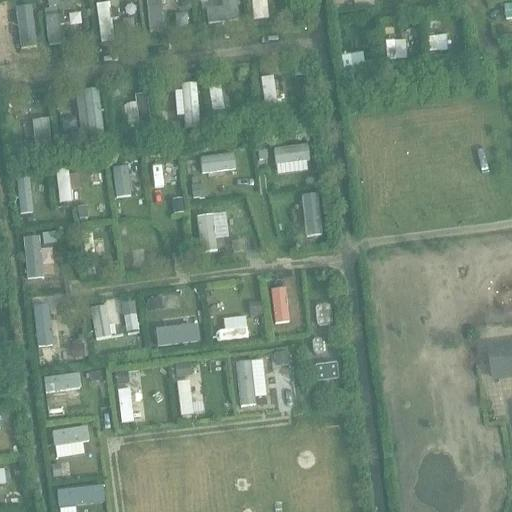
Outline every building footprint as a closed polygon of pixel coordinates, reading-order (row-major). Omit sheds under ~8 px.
[(32,0),(29,0),(20,1),(21,10),(33,9),(32,0)] [(163,29),(160,0),(144,0),(148,31),(163,29)] [(220,0),(221,8),(203,10),(205,28),(238,24),(234,0),(220,0)] [(264,18),(262,0),(249,0),(252,19),(264,18)] [(99,43),(113,41),(108,1),(94,3),(99,43)] [(56,7),(43,8),(47,45),(60,43),(56,7)] [(508,25),(498,26),(500,40),(510,39),(508,25)] [(387,42),(405,41),(405,26),(386,27),(387,42)] [(446,36),(425,37),(426,53),(447,52),(446,36)] [(406,60),(406,42),(384,43),(386,61),(406,60)] [(364,74),(361,54),(340,57),(343,77),(364,74)] [(276,105),(272,75),(259,77),(264,107),(276,105)] [(222,109),(219,85),(207,86),(211,111),(222,109)] [(165,86),(155,87),(156,98),(165,97),(165,86)] [(200,118),(197,87),(181,89),(183,119),(200,118)] [(150,130),(145,92),(134,93),(138,132),(150,130)] [(102,132),(98,97),(85,99),(89,134),(102,132)] [(308,104),(299,105),(301,116),(309,115),(308,104)] [(36,142),(49,141),(45,107),(33,108),(36,142)] [(118,132),(110,133),(111,143),(119,142),(118,132)] [(99,135),(91,136),(92,147),(101,146),(99,135)] [(22,142),(11,143),(12,154),(23,153),(22,142)] [(307,147),(272,151),(274,166),(309,162),(307,147)] [(266,151),(256,151),(257,161),(266,160),(266,151)] [(232,156),(200,159),(202,175),(234,172),(232,156)] [(169,170),(168,161),(147,163),(148,172),(169,170)] [(131,176),(130,166),(110,168),(111,178),(131,176)] [(70,204),(68,171),(55,171),(58,204),(70,204)] [(85,206),(101,206),(101,177),(86,177),(85,206)] [(16,183),(17,204),(39,201),(36,181),(16,183)] [(317,196),(302,197),(306,238),(321,236),(317,196)] [(181,198),(171,199),(173,214),(183,213),(181,198)] [(85,206),(76,207),(78,219),(87,218),(85,206)] [(36,213),(23,215),(24,224),(37,223),(36,213)] [(223,215),(195,219),(200,256),(216,254),(214,241),(226,239),(223,215)] [(126,226),(117,226),(118,236),(127,235),(126,226)] [(130,238),(149,236),(148,228),(130,229),(130,238)] [(97,229),(81,230),(82,239),(98,239),(97,229)] [(43,232),(23,234),(24,244),(44,242),(43,232)] [(91,296),(92,329),(108,328),(107,295),(91,296)] [(43,296),(27,297),(30,339),(46,338),(43,296)] [(159,297),(149,298),(150,309),(160,308),(159,297)] [(132,303),(120,304),(121,313),(133,312),(132,303)] [(259,303),(250,303),(250,316),(259,316),(259,303)] [(329,303),(314,305),(316,326),(331,324),(329,303)] [(73,327),(74,345),(86,345),(85,326),(73,327)] [(196,326),(154,332),(156,349),(198,344),(196,326)] [(215,330),(216,342),(247,338),(246,327),(215,330)] [(322,353),(321,337),(311,338),(312,354),(322,353)] [(120,350),(141,348),(140,338),(119,340),(120,350)] [(82,346),(72,347),(74,359),(83,358),(82,346)] [(511,348),(491,351),(494,379),(511,377),(511,348)] [(286,351),(273,353),(275,365),(287,363),(286,351)] [(262,359),(235,362),(239,406),(254,404),(253,396),(265,395),(262,359)] [(191,363),(177,364),(178,377),(192,376),(191,363)] [(332,365),(316,367),(318,382),(334,380),(332,365)] [(100,372),(89,373),(90,382),(101,380),(100,372)] [(126,372),(114,373),(116,385),(128,384),(126,372)] [(79,387),(77,373),(42,377),(44,392),(79,387)] [(192,413),(188,379),(175,381),(179,414),(192,413)] [(132,422),(128,387),(116,389),(120,423),(132,422)] [(85,425),(51,431),(54,446),(87,441),(85,425)] [(60,465),(51,466),(52,478),(62,477),(60,465)] [(93,484),(59,488),(61,502),(95,498),(93,484)]
